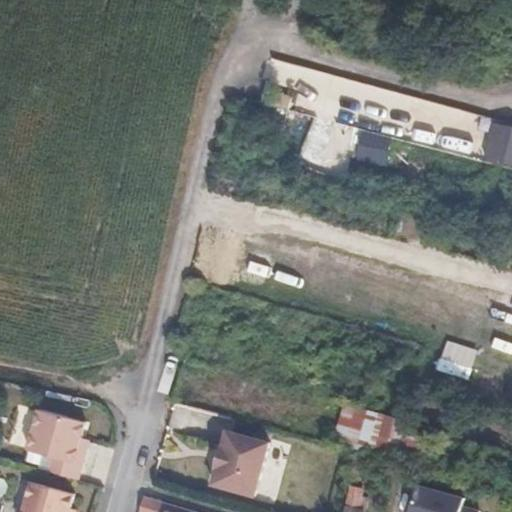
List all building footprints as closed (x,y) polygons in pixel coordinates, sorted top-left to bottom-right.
[(511,127),(491,124),(484,161),(511,166),(511,127)] [(335,442),(399,455),(407,419),(342,406),(335,442)] [(52,475),(80,483),(89,452),(81,450),(83,443),(88,426),(41,413),(30,453),(56,461),(52,475)] [(244,495),(261,442),(228,434),(223,449),(221,448),(215,470),(218,471),(214,486),(244,495)] [(270,445),(261,442),(244,495),(256,498),(270,445)] [(81,450),(89,452),(91,445),(83,443),(81,450)] [(72,511),(76,497),(33,486),(25,511),(72,511)] [(465,499),(419,487),(411,511),(479,511),(463,507),(465,499)] [(359,511),(363,491),(349,488),(344,511),(359,511)] [(191,511),(149,499),(144,511),(191,511)]
